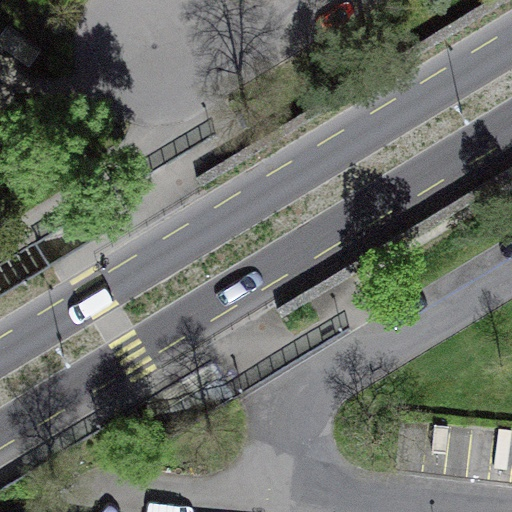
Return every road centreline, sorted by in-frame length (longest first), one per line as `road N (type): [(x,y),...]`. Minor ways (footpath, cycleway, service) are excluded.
road 1 (primary): [(0,436),(511,121)]
road 2 (primary): [(511,40),(0,352)]
road 3 (residential): [(511,274),(326,384),(309,405),(305,437),(335,484),(382,505),(448,511)]
road 4 (residential): [(321,0),(268,29),(169,52)]
